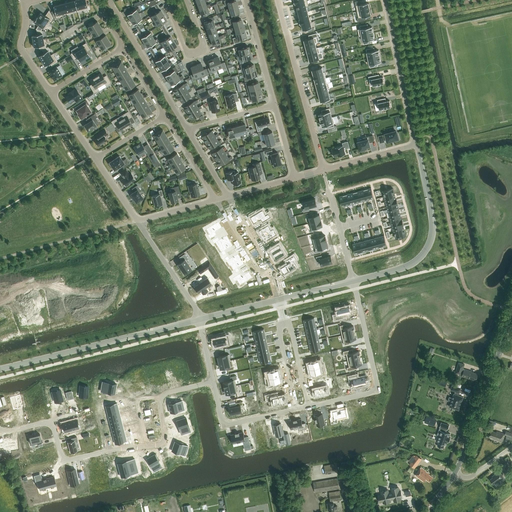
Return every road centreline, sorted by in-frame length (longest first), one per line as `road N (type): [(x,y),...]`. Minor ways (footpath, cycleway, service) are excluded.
road 1 (residential): [(50,421),(63,461),(161,445),(164,396),(213,382)]
road 2 (tertiary): [(199,320),(0,370)]
road 3 (tertiary): [(416,145),(433,228),(429,245),(403,269),(353,281)]
road 4 (residential): [(227,196),(271,270),(262,275),(215,199)]
road 5 (residential): [(308,406),(373,390),(353,281)]
road 6 (residential): [(323,170),(276,0)]
road 7 (unclassified): [(453,473),(511,312)]
road 8 (residential): [(308,406),(284,325),(296,409)]
road 9 (tertiary): [(353,281),(199,320)]
road 10 (residential): [(109,0),(189,131)]
road 11 (tertiary): [(385,0),(414,137)]
road 12 (residential): [(166,0),(185,49),(194,53),(202,48),(186,0)]
